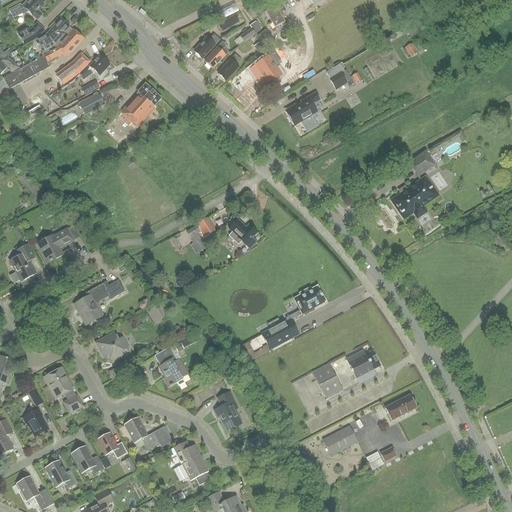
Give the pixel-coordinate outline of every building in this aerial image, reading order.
[(31,0),(24,8),(23,8),(20,5),(9,11),(13,19),(15,18),(27,11),(33,17),(33,16),(36,19),(38,19),(41,16),(41,14),(38,11),(44,5),(38,0),(31,0)] [(227,29),(239,22),(235,16),(223,23),(227,29)] [(66,36),(62,33),(69,26),(68,25),(64,20),(63,21),(62,20),(46,37),(39,41),(46,53),(54,48),(66,36)] [(244,43),(261,30),(255,22),(249,26),(251,29),(240,37),(244,43)] [(37,37),(44,30),(37,23),(30,30),(28,27),(18,33),(25,45),(37,37)] [(51,67),(48,62),(63,54),(64,54),(66,54),(67,54),(69,54),(70,53),(73,51),(84,40),(80,37),(81,36),(75,30),(74,31),(73,30),(59,46),(59,47),(44,55),(3,79),(9,90),(41,72),(51,67)] [(215,46),(220,41),(214,35),(209,40),(207,38),(200,45),(201,46),(195,53),(201,59),(207,53),(208,54),(215,46)] [(219,63),(228,53),(226,51),(228,48),(222,43),(218,48),(217,48),(210,56),(211,56),(205,63),(212,69),(218,63),(219,63)] [(260,43),(254,47),(259,55),(265,51),(260,43)] [(411,57),(418,53),(412,44),(405,48),(411,57)] [(275,53),(255,67),(268,85),(281,76),(275,67),(281,63),(275,53)] [(73,63),(69,66),(76,76),(81,72),(90,62),(81,54),(73,63)] [(236,65),(241,60),(235,55),(231,60),(230,60),(223,68),(224,69),(218,75),(225,81),(231,75),(232,76),(239,68),(236,65)] [(98,78),(100,79),(102,79),(108,73),(108,71),(106,69),(109,65),(100,56),(90,68),(80,76),(84,81),(95,72),(99,76),(98,78)] [(7,57),(0,61),(12,72),(20,68),(7,57)] [(330,79),(329,79),(336,90),(347,83),(349,87),(355,84),(347,70),(345,71),(340,64),(332,70),(326,73),(330,79)] [(363,70),(367,76),(371,73),(368,67),(363,70)] [(361,81),(357,74),(351,77),(356,84),(361,81)] [(85,96),(99,88),(96,81),(81,88),(85,96)] [(154,107),(161,99),(145,84),(138,92),(138,93),(120,113),(126,119),(123,121),(129,127),(132,124),(137,129),(156,108),(154,107)] [(310,117),(316,113),(311,105),(319,101),(315,94),(300,103),(301,104),(296,107),(295,106),(287,111),(295,126),(301,122),(307,132),(317,127),(310,117)] [(91,97),(79,104),(85,116),(98,110),(91,97)] [(436,165),(426,151),(408,163),(418,178),(436,165)] [(436,160),(441,166),(446,162),(441,156),(436,160)] [(421,181),(391,201),(404,219),(413,213),(415,215),(417,217),(420,217),(424,214),(424,212),(424,209),(422,207),(434,199),(421,181)] [(215,232),(207,220),(196,227),(197,227),(186,234),(193,245),(191,247),(197,256),(206,250),(197,236),(200,233),(204,239),(215,232)] [(250,240),(257,233),(249,225),(246,228),(237,220),(228,229),(232,233),(229,237),(238,245),(241,242),(248,248),(253,243),(250,240)] [(59,249),(73,241),(67,230),(53,237),(52,236),(36,245),(47,264),(63,256),(59,249)] [(29,262),(32,260),(35,259),(28,245),(16,252),(20,258),(11,263),(16,273),(9,277),(14,285),(20,281),(35,273),(29,262)] [(97,305),(115,295),(116,297),(125,292),(119,280),(109,286),(107,282),(86,293),(88,297),(75,304),(77,308),(76,309),(82,320),(83,319),(87,325),(102,317),(98,309),(99,309),(97,305)] [(309,312),(326,302),(318,286),(311,290),(310,288),(300,294),(300,296),(294,299),(300,311),(286,318),(287,321),(261,335),(270,351),(299,335),(291,321),(302,315),(304,314),(305,316),(310,313),(309,312)] [(160,302),(148,310),(157,322),(169,313),(160,302)] [(121,353),(128,349),(122,338),(118,341),(114,333),(96,343),(104,358),(108,356),(112,363),(123,357),(121,353)] [(180,343),(175,346),(178,352),(183,349),(180,343)] [(182,379),(188,375),(179,359),(177,361),(170,348),(154,356),(160,366),(158,367),(164,378),(163,379),(168,388),(177,384),(178,386),(185,383),(182,379)] [(372,370),(380,367),(372,352),(361,358),(358,354),(347,360),(359,383),(375,375),(372,370)] [(11,370),(12,364),(9,363),(10,361),(2,359),(1,361),(0,360),(0,390),(2,384),(4,383),(6,384),(9,376),(11,375),(12,372),(11,370)] [(329,365),(313,374),(327,400),(343,391),(329,365)] [(70,414),(83,407),(76,396),(76,397),(72,390),(73,390),(61,369),(44,379),(56,400),(64,395),(68,401),(63,403),(70,414)] [(231,376),(226,378),(229,384),(234,382),(231,376)] [(36,391),(32,394),(30,395),(36,407),(43,403),(36,391)] [(226,432),(242,424),(235,410),(238,409),(230,393),(217,399),(221,407),(214,411),(218,418),(219,417),(226,432)] [(392,421),(416,409),(410,396),(385,408),(392,421)] [(38,409),(32,413),(23,418),(27,426),(29,425),(35,437),(48,430),(40,416),(42,416),(38,409)] [(148,452),(160,445),(154,433),(148,436),(138,418),(124,426),(134,444),(141,440),(148,452)] [(0,456),(13,450),(5,437),(12,433),(5,420),(0,422),(0,456)] [(331,456),(358,443),(349,427),(323,441),(331,456)] [(117,459),(127,454),(121,443),(116,446),(110,434),(97,441),(105,456),(113,452),(117,459)] [(186,442),(168,451),(172,458),(175,465),(180,463),(190,482),(196,479),(199,486),(205,483),(201,476),(208,472),(195,446),(190,448),(186,442)] [(94,475),(104,469),(97,457),(92,459),(86,447),(71,455),(81,474),(91,469),(94,475)] [(384,463),(396,456),(392,448),(380,454),(384,463)] [(130,458),(121,463),(123,466),(127,463),(131,471),(136,469),(130,458)] [(68,489),(72,487),(77,484),(70,471),(66,473),(59,461),(45,469),(55,488),(64,483),(68,489)] [(29,478),(17,484),(27,502),(34,498),(41,511),(54,504),(46,489),(38,494),(29,478)] [(106,511),(104,506),(113,502),(107,491),(95,498),(98,504),(93,507),(93,508),(85,511),(106,511)] [(159,493),(153,496),(156,501),(162,498),(159,493)] [(182,493),(172,498),(175,503),(185,498),(182,493)] [(245,511),(244,511),(243,511),(236,497),(224,503),(219,493),(206,500),(212,511),(216,511),(222,509),(224,511),(245,511)]
